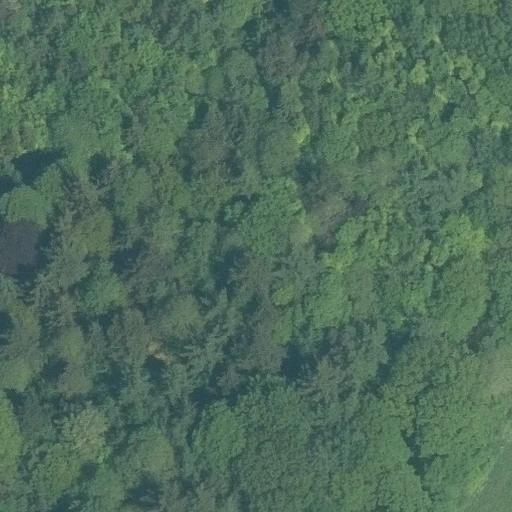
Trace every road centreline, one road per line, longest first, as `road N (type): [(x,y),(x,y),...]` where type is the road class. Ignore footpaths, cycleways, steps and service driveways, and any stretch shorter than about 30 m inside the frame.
road 1 (track): [(0,162),(112,289),(275,511)]
road 2 (track): [(511,280),(374,511)]
